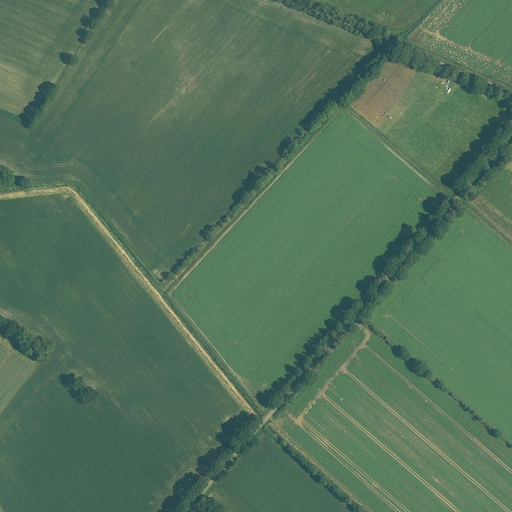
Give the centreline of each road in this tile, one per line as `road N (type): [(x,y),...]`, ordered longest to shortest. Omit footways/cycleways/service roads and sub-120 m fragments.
road 1 (residential): [(511,134),(184,511)]
road 2 (track): [(286,0),(511,93)]
